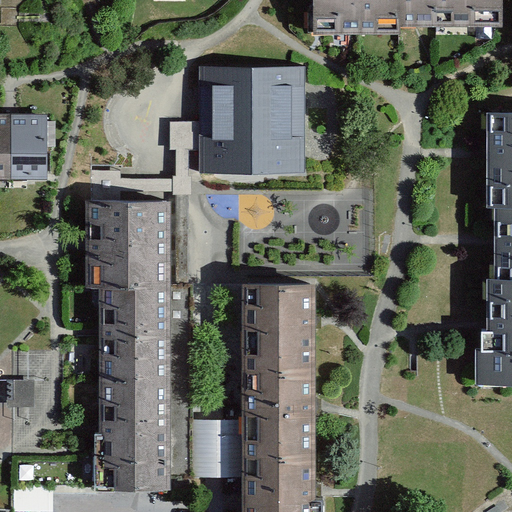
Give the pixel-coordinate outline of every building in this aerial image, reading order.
[(313,0),(312,41),(397,43),(397,36),(397,0),(313,0)] [(397,0),(397,36),(506,38),(507,0),(397,0)] [(305,70),(200,68),(200,177),(308,176),(305,70)] [(511,114),(489,115),(490,208),(497,207),(511,207),(511,114)] [(51,119),(0,119),(0,186),(50,186),(51,119)] [(175,296),(175,207),(89,207),(89,296),(101,296),(175,296)] [(511,207),(497,207),(497,289),(511,288),(511,207)] [(478,356),(477,391),(511,390),(511,288),(497,289),(491,288),(491,356),(478,356)] [(244,291),(245,511),(326,511),(324,291),(244,291)] [(175,296),(101,296),(99,499),(174,500),(175,296)] [(34,381),(6,380),(6,408),(34,409),(34,381)]
